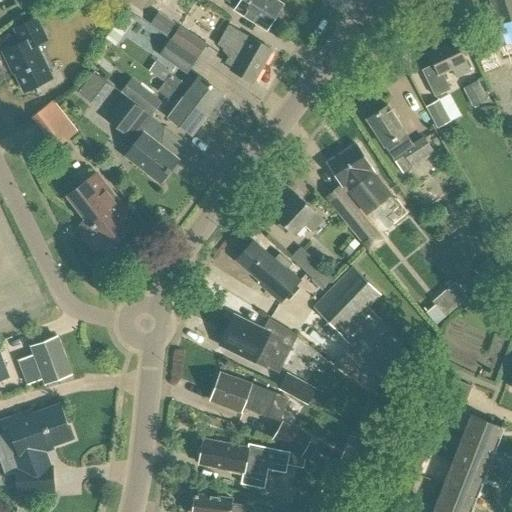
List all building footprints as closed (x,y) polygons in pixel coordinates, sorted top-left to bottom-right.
[(226,0),(236,6),(234,9),(266,30),(282,5),(275,0),(226,0)] [(511,0),(490,0),(493,7),(485,9),(489,21),(497,19),(499,24),(507,21),(511,35),(511,0)] [(149,24),(167,36),(175,24),(157,12),(149,24)] [(117,44),(132,19),(123,14),(107,38),(117,44)] [(37,45),(48,40),(37,19),(15,29),(22,43),(3,53),(10,67),(12,66),(24,92),(53,78),(37,45)] [(253,82),(272,49),(228,24),(216,44),(230,52),(224,62),(231,66),(230,69),(253,82)] [(170,39),(197,58),(207,44),(180,25),(170,39)] [(197,58),(170,39),(159,56),(186,74),(197,58)] [(493,52),(488,55),(482,40),(472,43),(484,73),(499,67),(493,52)] [(434,64),(421,70),(434,98),(450,90),(442,72),(451,68),(456,79),(470,72),(465,62),(456,41),(429,53),(434,64)] [(165,83),(207,115),(223,94),(200,76),(190,89),(171,74),(165,83)] [(477,80),(462,88),(473,108),(487,100),(477,80)] [(93,94),(107,103),(115,90),(101,82),(93,94)] [(192,135),(207,115),(165,83),(158,92),(177,106),(168,118),(192,135)] [(131,100),(151,115),(161,101),(142,86),(131,100)] [(127,98),(110,120),(137,141),(125,156),(160,184),(179,160),(155,141),(165,128),(142,110),(127,98)] [(451,120),(439,99),(426,106),(437,127),(451,120)] [(53,102),(33,118),(55,143),(75,128),(53,102)] [(402,173),(412,166),(434,152),(424,137),(414,144),(389,105),(367,119),(402,173)] [(328,162),(343,186),(344,185),(365,214),(391,195),(373,171),(374,171),(356,143),(328,162)] [(126,211),(96,174),(68,196),(81,213),(82,212),(87,218),(86,219),(78,229),(94,249),(117,239),(125,229),(118,221),(126,211)] [(324,219),(298,194),(276,217),(294,235),(304,224),(312,232),(324,219)] [(352,205),(343,212),(340,214),(339,216),(341,218),(358,240),(371,230),(366,223),(352,205)] [(276,260),(254,240),(236,260),(267,287),(266,289),(281,302),(301,279),(278,259),(276,260)] [(290,258),(312,279),(322,269),(300,248),(290,258)] [(474,271),(481,281),(497,269),(489,259),(474,271)] [(381,294),(353,267),(314,308),(354,346),(352,347),(368,366),(398,340),(383,321),(368,307),(381,294)] [(312,279),(311,280),(322,290),(332,279),(322,269),(312,279)] [(455,283),(444,292),(457,307),(467,298),(455,283)] [(235,315),(220,345),(279,374),(294,344),(271,333),(235,315)] [(44,381),(69,372),(56,338),(32,347),(34,353),(18,359),(27,382),(42,377),(44,381)] [(0,378),(9,375),(0,352),(0,378)] [(288,372),(279,388),(306,403),(316,388),(288,372)] [(246,408),(256,412),(268,416),(276,395),(253,386),(253,385),(235,378),(234,381),(221,376),(211,401),(244,413),(246,408)] [(434,409),(442,412),(444,413),(450,397),(465,403),(472,386),(446,376),(434,409)] [(29,410),(8,417),(0,419),(0,423),(3,433),(8,431),(16,454),(12,456),(16,468),(13,468),(15,493),(51,490),(49,465),(44,466),(37,446),(47,443),(48,444),(68,437),(57,404),(30,413),(29,410)] [(425,424),(435,428),(442,412),(434,409),(431,408),(425,424)] [(471,416),(462,439),(493,451),(492,452),(495,453),(501,438),(498,437),(502,428),(471,416)] [(272,440),(309,461),(316,449),(308,444),(311,438),(282,422),(272,440)] [(359,422),(354,434),(369,441),(370,441),(376,429),(375,429),(359,422)] [(429,444),(435,428),(425,424),(419,440),(429,444)] [(349,481),(350,482),(361,458),(367,443),(350,436),(334,475),(349,481)] [(462,439),(453,462),(483,474),(483,475),(486,476),(492,461),(489,460),(492,452),(493,451),(462,439)] [(203,442),(199,463),(215,466),(214,467),(243,473),(241,484),(265,489),(269,470),(286,473),(288,465),(303,468),(305,460),(290,452),(249,444),(248,449),(215,442),(215,444),(203,442)] [(413,454),(405,474),(416,478),(424,458),(413,454)] [(453,462),(444,486),(474,498),(476,499),(483,484),(480,483),(483,475),(483,474),(453,462)] [(416,478),(405,474),(401,486),(411,490),(416,478)] [(332,478),(319,494),(333,505),(346,489),(332,478)] [(444,486),(435,508),(444,511),(471,511),(473,507),(471,506),(474,498),(444,486)] [(233,500),(196,495),(194,511),(248,511),(249,507),(233,505),(233,500)] [(390,511),(402,511),(406,504),(395,500),(390,511)] [(444,511),(435,508),(421,503),(417,511),(444,511)]
